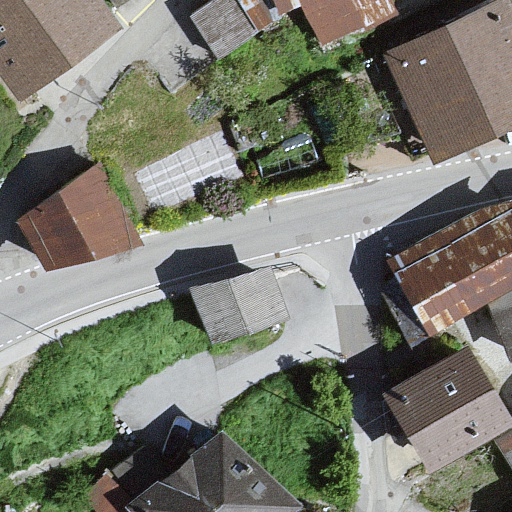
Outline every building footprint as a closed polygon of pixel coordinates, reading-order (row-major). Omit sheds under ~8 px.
[(101,0),(0,0),(0,70),(13,89),(114,17),(101,0)] [(511,23),(501,0),(378,57),(428,168),(511,128),(511,23)] [(98,162),(33,200),(58,252),(126,235),(98,162)] [(264,258),(188,282),(206,341),(283,317),(264,258)] [(511,418),(469,344),(384,393),(431,474),(495,438),(511,427),(511,418)] [(511,427),(495,438),(511,467),(511,427)] [(214,428),(126,497),(138,511),(285,511),(301,499),(214,428)]
